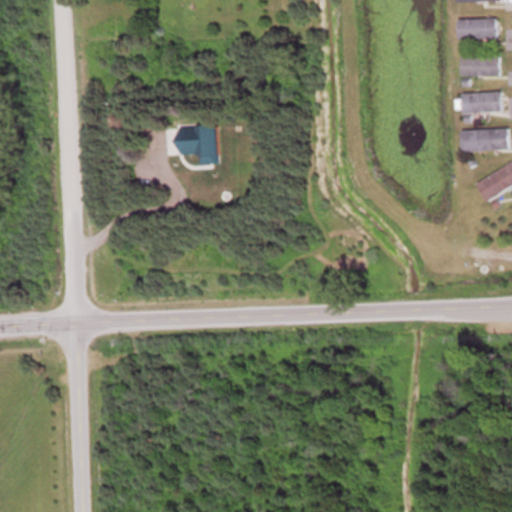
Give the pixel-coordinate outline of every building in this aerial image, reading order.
[(501,41),(501,22),(463,22),(463,41),(501,41)] [(503,59),(466,59),(466,78),(503,78),(503,59)] [(505,114),(505,95),(468,95),(468,114),(505,114)] [(511,131),(466,132),(466,153),(511,152),(511,131)] [(511,191),(511,168),(481,187),(492,204),(511,191)]
